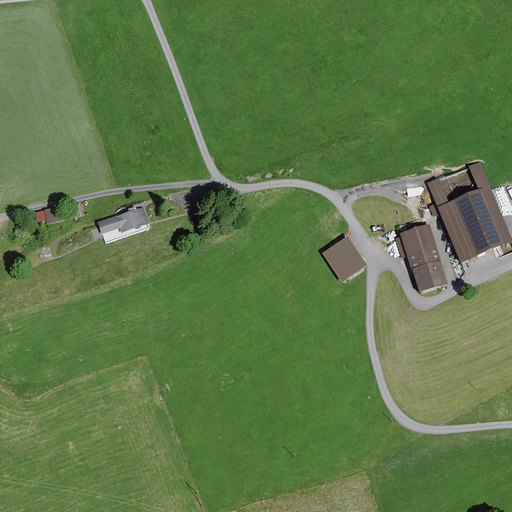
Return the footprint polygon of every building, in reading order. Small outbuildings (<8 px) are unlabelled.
[(421,187),(406,190),(408,200),(421,198),(425,190),(421,187)] [(484,193),(452,206),(462,232),(456,234),(468,263),(506,247),(484,193)] [(57,210),(35,215),(38,225),(47,222),(48,226),(60,223),(57,210)] [(144,210),(98,225),(102,237),(120,231),(122,235),(149,226),(144,210)] [(429,228),(400,238),(419,298),(449,288),(429,228)] [(348,241),(323,258),(342,287),(367,270),(348,241)]
